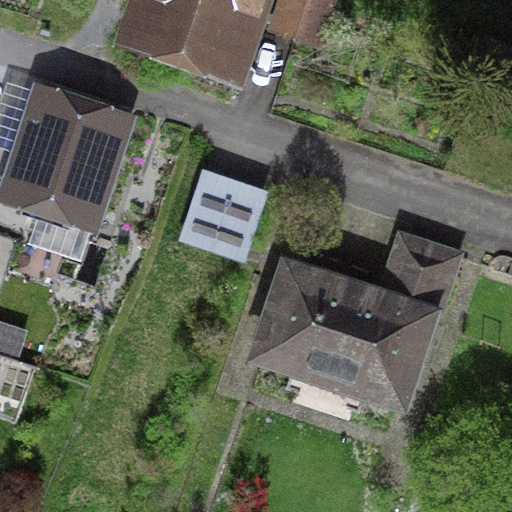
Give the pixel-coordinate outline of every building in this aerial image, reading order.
[(284,0),(146,0),(124,69),(248,110),(284,0)] [(309,60),(329,0),(290,0),(274,48),(309,60)] [(108,152),(9,119),(0,146),(0,253),(66,276),(108,152)] [(264,206),(201,184),(178,248),(241,271),(264,206)] [(448,330),(284,278),(251,384),(415,436),(448,330)]
